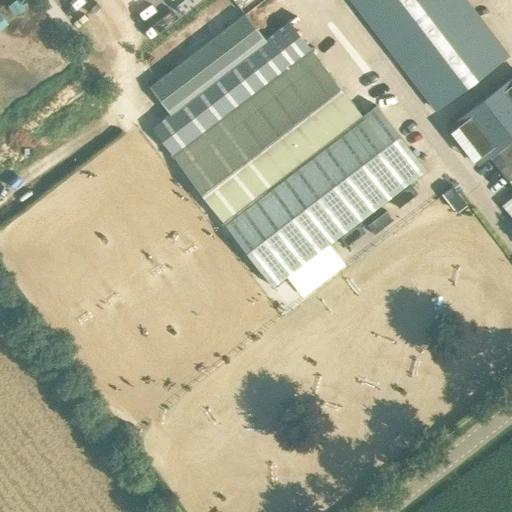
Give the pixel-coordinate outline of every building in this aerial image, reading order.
[(65,0),(58,6),(65,14),(81,0),(65,0)] [(353,0),(437,110),(508,57),(464,0),(353,0)] [(172,111),(268,38),(248,12),(151,85),(172,111)] [(171,153),(273,287),(282,280),(292,272),(302,264),(329,244),(341,235),(426,170),(377,106),(364,116),(310,46),(171,153)] [(509,141),(511,139),(511,77),(449,126),(453,130),(451,132),(474,162),(476,160),(479,165),(489,157),(509,141)] [(511,217),(511,144),(509,141),(489,157),(511,185),(511,204),(506,209),(511,217)]
